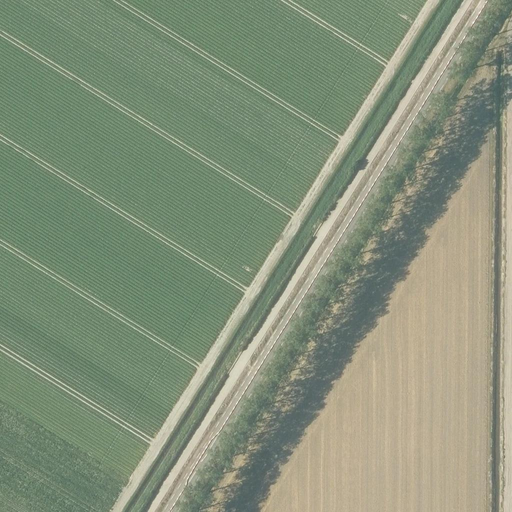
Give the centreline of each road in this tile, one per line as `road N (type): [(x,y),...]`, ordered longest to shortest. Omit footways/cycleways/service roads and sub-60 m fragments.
road 1 (track): [(436,0),(118,511)]
road 2 (secondary): [(170,511),(488,0)]
road 3 (track): [(511,18),(503,511)]
